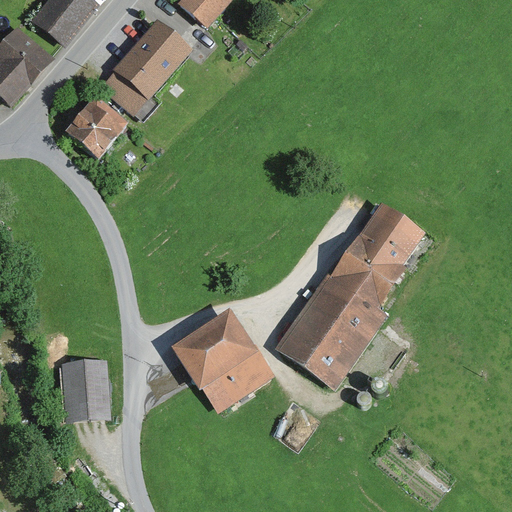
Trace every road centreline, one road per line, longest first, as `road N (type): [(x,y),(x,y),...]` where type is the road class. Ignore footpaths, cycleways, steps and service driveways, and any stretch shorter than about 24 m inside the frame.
road 1 (unclassified): [(14,140),(49,154),(108,230),(131,327),(131,439),(146,511)]
road 2 (residential): [(14,140),(127,0)]
